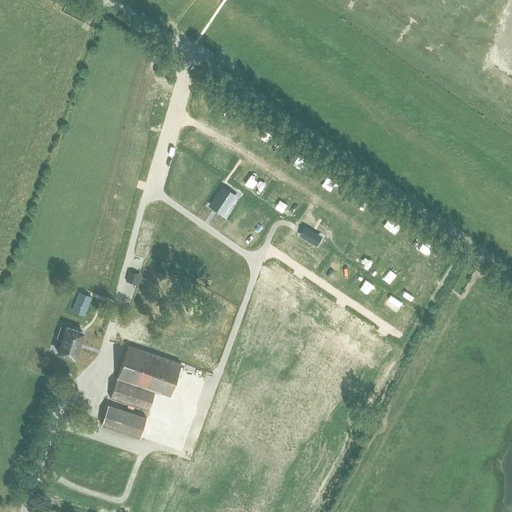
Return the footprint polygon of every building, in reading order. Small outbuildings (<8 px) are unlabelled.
[(222,188),(211,204),(224,213),(235,196),(222,188)] [(307,229),(303,236),(317,244),(321,237),(307,229)] [(129,271),(126,280),(136,283),(139,274),(129,271)] [(79,293),(73,311),(84,314),(90,296),(79,293)] [(66,328),(57,354),(74,359),(82,333),(66,328)] [(129,344),(118,377),(155,391),(170,396),(181,363),(129,344)] [(148,410),(155,391),(118,377),(111,397),(148,410)] [(139,437),(146,418),(108,404),(101,424),(139,437)]
